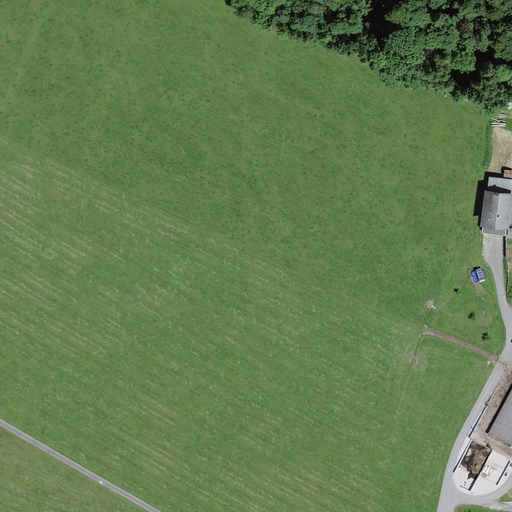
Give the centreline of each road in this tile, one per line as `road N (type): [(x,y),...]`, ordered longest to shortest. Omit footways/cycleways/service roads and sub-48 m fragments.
road 1 (track): [(511,342),(461,441),(443,511)]
road 2 (track): [(0,420),(157,511)]
